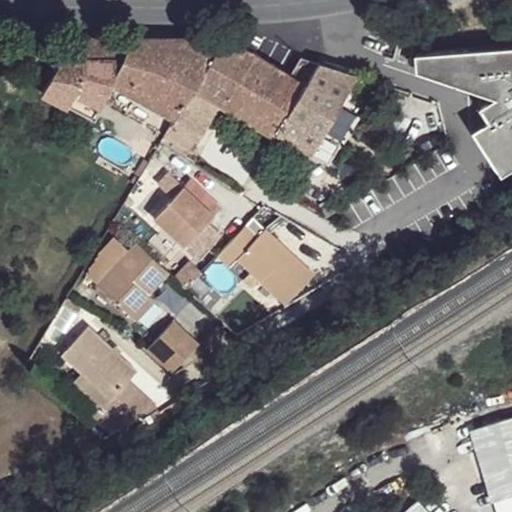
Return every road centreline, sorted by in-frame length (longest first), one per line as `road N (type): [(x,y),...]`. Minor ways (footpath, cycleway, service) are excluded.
road 1 (unknown): [(333,0),(358,31),(452,100),(455,155),(338,224),(323,225),(260,189)]
road 2 (secondary): [(211,0),(0,9)]
